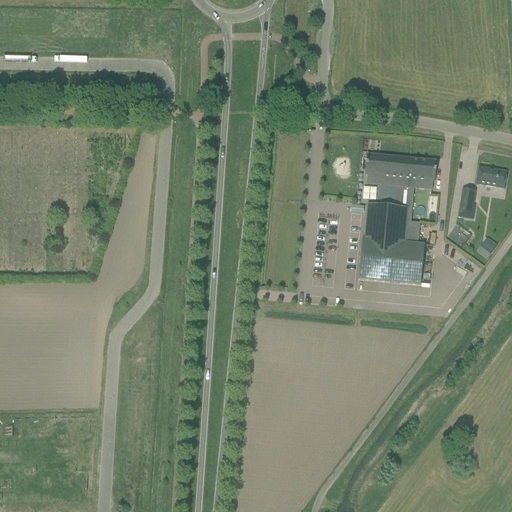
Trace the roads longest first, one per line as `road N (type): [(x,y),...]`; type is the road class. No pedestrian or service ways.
road 1 (secondary): [(216,511),(264,6)]
road 2 (secondary): [(223,18),(197,511)]
road 3 (unclassified): [(167,112),(153,281),(115,339),(104,511)]
road 4 (unclassified): [(511,238),(313,511)]
road 5 (unclassified): [(511,142),(324,109),(324,0)]
road 6 (unclassified): [(167,112),(168,80),(149,65),(0,63)]
